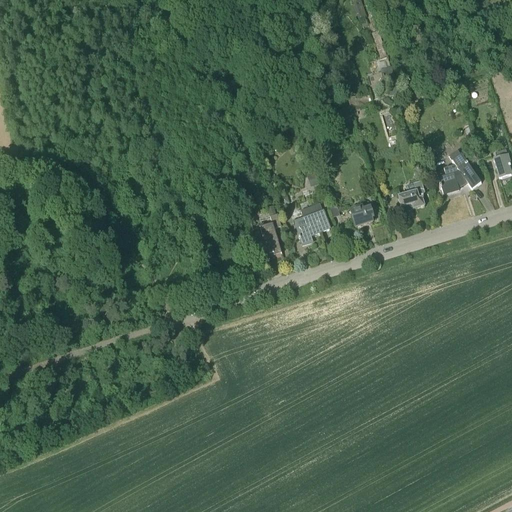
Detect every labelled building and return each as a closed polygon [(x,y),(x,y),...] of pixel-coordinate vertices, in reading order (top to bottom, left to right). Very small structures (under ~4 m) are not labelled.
[(356,4),(363,19),(369,16),(363,2),(356,4)] [(392,69),(386,71),(391,86),(396,84),(392,69)] [(341,114),(343,120),(351,117),(354,116),(352,111),(351,110),(341,114)] [(393,114),(385,115),(389,130),(396,128),(393,114)] [(469,168),(458,153),(448,159),(453,168),(436,174),(439,188),(438,188),(439,191),(441,190),(443,197),(459,193),(458,189),(467,185),(471,192),(481,185),(476,179),(479,177),(471,166),(469,168)] [(505,159),(503,154),(495,156),(497,161),(494,162),(499,180),(511,177),(509,169),(510,169),(507,158),(505,159)] [(320,184),(316,174),(307,178),(311,188),(320,184)] [(425,195),(422,184),(413,186),(405,188),(407,196),(398,199),(402,210),(404,209),(405,213),(411,211),(424,207),(423,204),(424,196),(425,195)] [(289,204),(287,197),(279,199),(282,207),(289,204)] [(372,214),(370,206),(362,208),(349,212),(355,229),(373,223),(372,220),(374,219),(373,214),(372,214)] [(276,216),(273,208),(267,210),(272,226),(259,230),(260,233),(256,234),(263,260),(266,260),(281,256),(274,230),(281,228),(277,216),(276,216)] [(329,231),(323,214),(304,220),(303,219),(292,223),(295,230),(296,230),(302,248),(312,245),(310,238),(329,231)]
